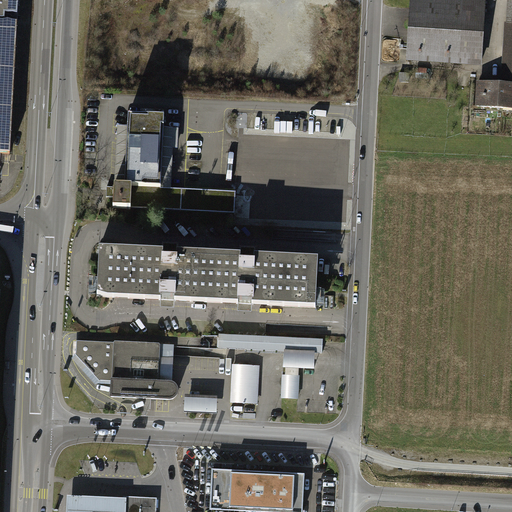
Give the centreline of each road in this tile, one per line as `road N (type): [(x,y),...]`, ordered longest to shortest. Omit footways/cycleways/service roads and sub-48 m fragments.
road 1 (unclassified): [(352,443),(375,0)]
road 2 (unclassified): [(45,426),(352,443)]
road 3 (primary): [(56,227),(70,0)]
road 4 (primary): [(45,0),(33,225)]
road 5 (unclassified): [(352,443),(350,492),(511,502)]
road 6 (primary): [(45,426),(56,227)]
road 7 (primary): [(33,225),(22,424)]
road 8 (unknown): [(185,104),(182,168),(205,178),(221,164),(226,106)]
